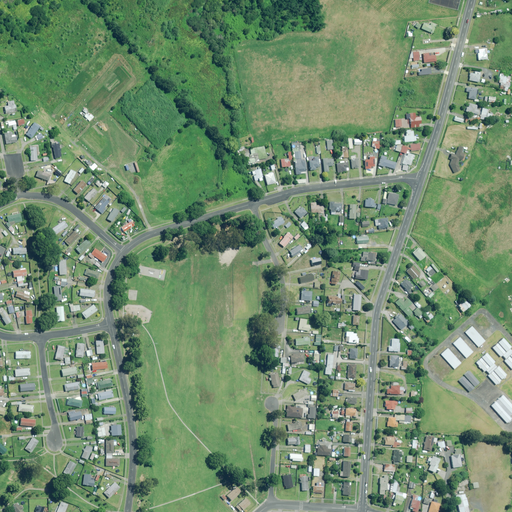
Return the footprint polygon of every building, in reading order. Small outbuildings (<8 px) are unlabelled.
[(435,24),(429,22),(428,25),(423,22),(420,28),(432,33),(435,24)] [(484,54),(484,49),(477,49),(478,53),(476,53),(477,60),(486,59),(486,54),(484,54)] [(428,56),(428,53),(422,54),(423,63),(435,61),(435,55),(428,56)] [(479,72),(474,71),(474,74),(470,73),(468,80),(478,82),(479,72)] [(498,82),(500,83),(499,89),(502,90),(506,91),(506,94),(509,94),(510,89),(507,89),(508,87),(510,76),(502,75),(502,74),(499,73),(497,82),(498,82)] [(476,89),(466,87),(465,91),(468,92),(467,98),(474,99),(476,89)] [(15,111),(13,101),(6,102),(7,106),(3,107),(4,113),(15,111)] [(477,105),(469,103),(468,107),(466,107),(465,111),(478,114),(478,110),(476,110),(477,105)] [(487,109),(482,108),(480,119),(485,120),(485,118),(490,120),(492,114),(486,113),(487,109)] [(406,119),(409,118),(410,128),(418,127),(418,124),(421,123),(420,117),(415,117),(414,113),(409,113),(406,114),(406,119)] [(39,126),(33,122),(24,134),(30,138),(39,126)] [(409,131),(409,130),(405,130),(406,136),(403,136),(404,142),(415,141),(415,136),(412,136),(412,131),(409,131)] [(10,136),(9,132),(3,133),(5,144),(16,142),(14,135),(10,136)] [(298,150),(297,141),(291,142),(292,152),(294,164),(295,175),(300,174),(306,173),(305,171),(304,160),(303,149),(298,150)] [(55,144),(55,143),(50,144),(51,147),(52,147),(54,158),(60,156),(59,151),(57,143),(55,144)] [(402,146),(400,152),(405,154),(407,149),(410,150),(411,151),(419,150),(418,143),(410,144),(410,148),(407,147),(402,146)] [(38,155),(37,146),(28,147),(30,161),(36,160),(36,155),(38,155)] [(257,157),(258,160),(266,158),(263,146),(250,149),(249,147),(247,148),(248,152),(250,151),(251,155),(246,156),(247,160),(248,164),(255,162),(254,158),(257,157)] [(462,148),(458,146),(455,155),(450,153),(448,159),(450,160),(449,164),(452,173),(458,170),(457,163),(458,159),(460,160),(463,153),(460,153),(462,148)] [(342,157),(342,158),(348,157),(347,153),(347,147),(342,147),(342,151),(338,152),(339,157),(342,157)] [(413,155),(407,153),(406,156),(404,155),(401,163),(405,165),(406,164),(410,165),(413,155)] [(319,167),(317,156),(313,157),(314,160),(308,161),(309,170),(315,170),(314,167),(319,167)] [(386,157),(381,156),(378,165),(384,167),(384,166),(394,169),(396,162),(385,159),(386,157)] [(373,167),(374,157),(368,157),(368,160),(364,160),(364,169),(370,169),(370,167),(373,167)] [(288,158),(284,159),(280,159),(281,167),(289,166),(288,158)] [(326,159),(326,158),(322,159),(323,172),(328,172),(327,166),(333,165),(332,159),(326,159)] [(339,163),(335,163),(337,173),(341,172),(341,171),(347,170),(347,167),(347,162),(344,163),(343,161),(339,161),(339,163)] [(262,177),(260,169),(252,171),(254,181),(257,180),(256,178),(262,177)] [(51,175),(37,170),(35,177),(49,182),(51,175)] [(75,172),(69,170),(67,174),(63,181),(68,184),(71,178),(72,179),(75,172)] [(268,173),(268,174),(264,175),(266,185),(275,183),(272,173),(271,172),(268,173)] [(85,184),(80,180),(72,190),(77,194),(85,184)] [(96,192),(92,189),(90,191),(89,191),(83,198),(87,201),(91,197),(92,197),(96,192)] [(397,194),(388,193),(386,200),(383,199),(382,203),(385,204),(385,203),(395,205),(397,194)] [(108,202),(102,198),(94,208),(101,214),(105,209),(104,207),(108,202)] [(315,205),(315,202),(309,203),(310,213),(317,212),(317,213),(323,213),(322,205),(315,205)] [(333,202),(329,202),(329,209),(330,209),(330,214),(335,214),(335,211),(340,211),(340,204),(333,203),(333,202)] [(359,211),(355,211),(355,205),(348,204),(348,218),(354,219),(354,218),(356,218),(356,222),(358,222),(359,211)] [(118,211),(112,207),(106,219),(111,222),(114,217),(115,217),(118,211)] [(306,212),(301,207),(299,209),(298,208),(294,212),(300,218),(306,212)] [(21,221),(19,212),(12,214),(12,215),(6,216),(8,223),(9,223),(9,225),(15,224),(14,223),(21,221)] [(283,223),(280,217),(270,223),(273,228),(283,223)] [(387,223),(386,218),(374,220),(375,226),(377,225),(377,229),(386,228),(386,223),(387,223)] [(133,226),(130,220),(124,224),(125,225),(120,227),(123,232),(133,226)] [(67,226),(63,221),(51,229),(55,234),(67,226)] [(309,227),(304,221),(300,224),(305,230),(309,227)] [(78,236),(73,231),(63,241),(69,246),(78,236)] [(292,237),(287,232),(278,243),(283,247),(292,237)] [(384,237),(382,237),(382,235),(371,236),(371,242),(373,241),(373,244),(383,243),(383,240),(384,240),(384,237)] [(367,248),(366,237),(356,237),(356,245),(361,244),(361,248),(367,248)] [(90,244),(85,239),(75,249),(79,254),(90,244)] [(302,250),(298,245),(288,251),(291,257),(302,250)] [(87,255),(92,259),(94,256),(95,258),(102,262),(106,257),(94,248),(90,253),(89,253),(87,255)] [(424,255),(417,248),(412,253),(418,261),(424,255)] [(362,253),(362,258),(360,258),(360,261),(362,261),(368,261),(368,264),(373,264),(373,253),(367,253),(362,253)] [(418,274),(411,266),(405,271),(412,279),(418,274)] [(431,269),(429,266),(424,271),(429,277),(435,272),(432,268),(431,269)] [(99,273),(86,268),(83,274),(96,279),(99,273)] [(26,276),(25,269),(12,271),(13,277),(26,276)] [(351,278),(354,278),(366,280),(367,270),(360,269),(360,271),(357,270),(357,272),(355,272),(354,273),(352,273),(351,278)] [(339,272),(332,271),(330,284),(335,285),(336,282),(338,282),(339,272)] [(312,280),(311,274),(298,277),(299,283),(312,280)] [(411,286),(405,279),(400,284),(407,292),(410,290),(409,288),(411,286)] [(424,284),(419,279),(416,281),(421,287),(424,284)] [(61,300),(59,286),(53,287),(54,301),(61,300)] [(30,290),(25,289),(24,293),(16,291),(15,296),(20,298),(20,299),(27,301),(30,290)] [(93,291),(79,289),(78,295),(92,297),(93,291)] [(311,291),(300,291),(299,300),(310,301),(311,291)] [(337,296),(327,296),(327,303),(339,304),(340,294),(337,294),(337,296)] [(402,302),(399,298),(394,302),(406,316),(410,313),(406,308),(411,303),(406,298),(402,302)] [(469,306),(464,299),(457,305),(459,308),(462,312),(469,306)] [(96,310),(92,305),(81,313),(84,319),(96,310)] [(308,306),(295,308),(295,315),(309,313),(308,306)] [(7,316),(2,307),(0,308),(0,315),(1,318),(5,325),(10,322),(7,316)] [(423,315),(417,308),(413,311),(420,319),(423,315)] [(407,322),(399,314),(397,316),(396,315),(393,317),(395,318),(392,321),(399,329),(407,322)] [(305,319),(299,319),(298,330),(308,331),(308,326),(305,325),(305,319)] [(483,341),(470,327),(463,333),(476,347),(483,341)] [(471,352),(458,338),(451,344),(464,358),(471,352)] [(509,347),(500,338),(495,343),(503,352),(509,347)] [(398,351),(398,339),(390,339),(390,346),(387,346),(387,351),(398,351)] [(83,344),(76,343),(75,357),(82,357),(83,344)] [(503,353),(494,343),(489,348),(497,357),(503,353)] [(66,348),(57,346),(54,359),(61,360),(63,351),(66,352),(66,348)] [(458,363),(445,349),(438,355),(452,369),(458,363)] [(507,349),(500,356),(503,359),(510,353),(507,349)] [(304,361),(303,353),(289,355),(290,363),(304,361)] [(492,362),(484,353),(479,358),(487,367),(492,362)] [(332,355),(326,354),(325,360),(326,360),(325,367),(324,374),(330,375),(330,368),(331,368),(332,355)] [(398,356),(389,355),(388,367),(397,367),(398,356)] [(511,368),(511,362),(507,357),(501,361),(510,371),(511,368)] [(486,367),(478,358),(473,363),(481,372),(486,367)] [(106,369),(105,362),(90,363),(91,370),(106,369)] [(491,364),(483,371),(486,374),(494,367),(491,364)] [(73,367),(73,365),(71,366),(71,368),(60,370),(62,376),(76,374),(74,367),(73,367)] [(505,375),(496,366),(491,371),(499,380),(505,375)] [(309,373),(303,370),(298,380),(308,384),(310,379),(307,378),(309,373)] [(499,381),(490,371),(485,376),(494,385),(499,381)] [(279,386),(277,373),(269,375),(270,378),(268,378),(268,380),(270,380),(271,388),(279,386)] [(111,386),(110,379),(96,382),(98,389),(111,386)] [(79,389),(77,382),(64,385),(65,391),(79,389)] [(354,383),(344,383),(344,390),(347,390),(347,391),(354,391),(354,383)] [(394,385),(394,387),(390,386),(389,389),(386,389),(385,394),(402,395),(402,391),(403,391),(404,389),(402,389),(402,387),(398,387),(398,385),(394,385)] [(307,394),(304,389),(291,395),(294,401),(307,394)] [(112,397),(111,390),(97,393),(98,400),(112,397)] [(511,408),(500,395),(488,406),(505,424),(511,417),(511,408)] [(82,401),(68,398),(66,405),(80,407),(82,401)] [(396,401),(394,401),(383,400),(383,406),(385,407),(385,409),(393,409),(393,407),(396,407),(396,401)] [(295,406),(286,406),(286,417),(301,418),(301,408),(295,408),(295,406)] [(312,407),(309,407),(308,414),(307,414),(306,418),(314,419),(315,408),(312,407)] [(355,409),(340,408),(340,415),(354,416),(355,409)] [(82,418),(81,411),(67,414),(69,421),(82,418)] [(410,416),(401,415),(401,421),(403,421),(403,423),(409,423),(410,416)] [(397,418),(387,417),(386,426),(396,427),(397,418)] [(34,420),(20,418),(19,425),(33,427),(34,420)] [(301,428),(300,422),(295,423),(286,424),(287,431),(301,428)] [(120,435),(119,425),(110,426),(110,436),(120,435)] [(105,435),(103,427),(96,429),(97,437),(105,435)] [(348,433),(344,432),(344,435),(342,435),(342,442),(350,442),(350,434),(347,434),(348,433)] [(436,437),(429,436),(428,437),(425,436),(422,449),(430,451),(432,441),(435,442),(436,437)] [(393,437),(384,437),(383,445),(392,445),(392,447),(395,447),(395,445),(400,445),(400,440),(396,440),(396,442),(392,442),(393,437)] [(37,441),(31,438),(24,449),(30,453),(37,441)] [(105,456),(111,456),(111,455),(112,455),(112,446),(115,446),(115,440),(105,440),(105,448),(106,448),(105,456)] [(327,446),(319,445),(319,448),(317,448),(316,455),(330,455),(331,449),(327,449),(327,446)] [(91,448),(85,446),(80,457),(86,460),(91,448)] [(460,454),(459,449),(454,449),(455,455),(450,456),(452,468),(460,467),(458,455),(460,454)] [(403,452),(401,452),(397,451),(397,450),(394,450),(393,456),(392,455),(391,458),(393,458),(393,464),(399,464),(399,461),(401,462),(401,455),(402,455),(403,452)] [(111,459),(111,456),(105,456),(105,458),(105,462),(105,466),(118,466),(118,463),(118,458),(115,458),(115,459),(111,459)] [(439,459),(431,456),(430,458),(428,457),(426,460),(429,461),(428,464),(429,465),(427,470),(434,473),(439,459)] [(75,465),(69,461),(62,472),(68,476),(75,465)] [(348,477),(349,462),(342,461),(342,472),(339,472),(339,476),(348,477)] [(89,475),(83,474),(82,485),(92,486),(93,481),(89,480),(89,475)] [(291,487),(289,474),(281,476),(284,489),(291,487)] [(386,483),(386,480),(387,476),(382,476),(379,476),(378,494),(383,494),(383,490),(386,490),(388,490),(389,483),(386,483)] [(306,484),(306,477),(299,477),(299,483),(300,483),(301,491),(307,490),(307,484),(306,484)] [(398,480),(394,479),(391,492),(395,493),(392,505),(394,506),(395,503),(400,505),(402,498),(404,498),(405,494),(398,492),(399,487),(396,487),(398,480)] [(119,488),(114,482),(103,493),(108,498),(119,488)] [(312,492),(315,493),(322,493),(322,487),(320,487),(320,483),(316,482),(315,486),(312,486),(312,492)] [(350,483),(342,482),(341,495),(349,495),(350,483)] [(235,487),(224,495),(229,501),(239,493),(235,487)] [(416,501),(417,499),(418,496),(411,494),(411,497),(412,497),(412,500),(409,508),(411,509),(411,511),(414,511),(415,511),(419,502),(416,501)] [(467,511),(464,494),(455,496),(458,511),(467,511)] [(239,511),(249,504),(244,498),(234,507),(239,511)] [(436,511),(439,504),(430,501),(427,511),(436,511)] [(63,511),(67,505),(60,502),(55,511),(63,511)] [(18,507),(15,503),(11,506),(14,511),(22,511),(21,510),(22,508),(20,505),(18,507)]
